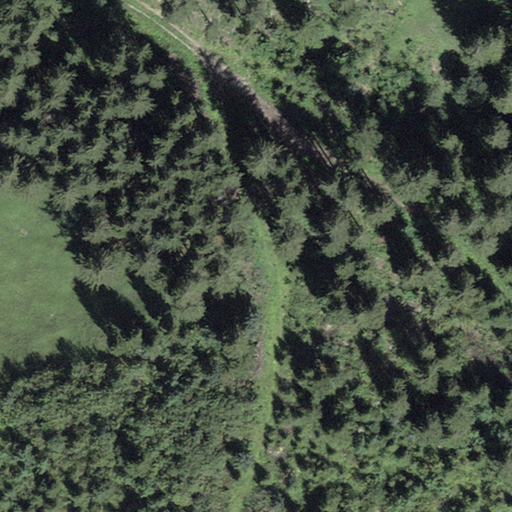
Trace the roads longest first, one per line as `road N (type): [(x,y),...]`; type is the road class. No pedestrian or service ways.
road 1 (track): [(126,0),(262,94),(305,149),(447,225),(511,290)]
road 2 (track): [(208,54),(277,268),(273,379),(237,511)]
